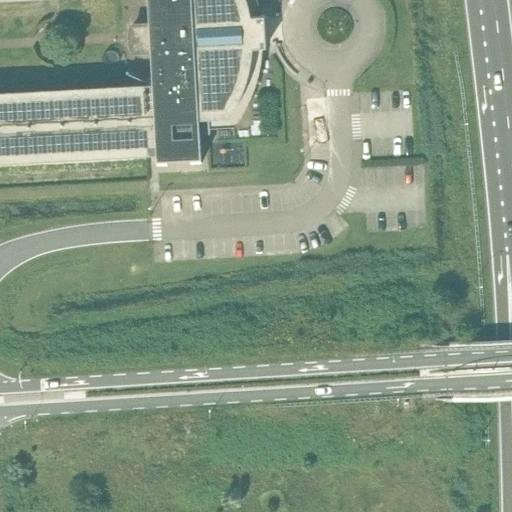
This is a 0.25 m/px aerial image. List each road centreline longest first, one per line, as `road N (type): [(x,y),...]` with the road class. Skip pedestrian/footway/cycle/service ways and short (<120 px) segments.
road 1 (secondary): [(0,411),(511,380)]
road 2 (secondary): [(511,356),(0,387)]
road 3 (trunk): [(511,292),(500,340),(507,511)]
road 4 (trunk): [(492,0),(511,165)]
